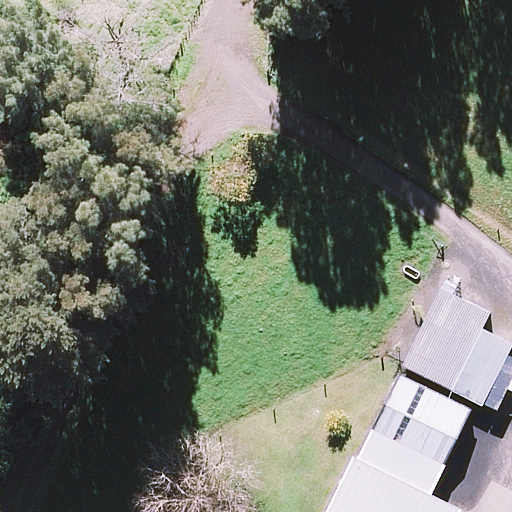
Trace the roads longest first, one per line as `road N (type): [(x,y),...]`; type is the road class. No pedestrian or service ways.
road 1 (track): [(20,511),(220,71),(242,0)]
road 2 (track): [(220,71),(476,237),(511,279)]
